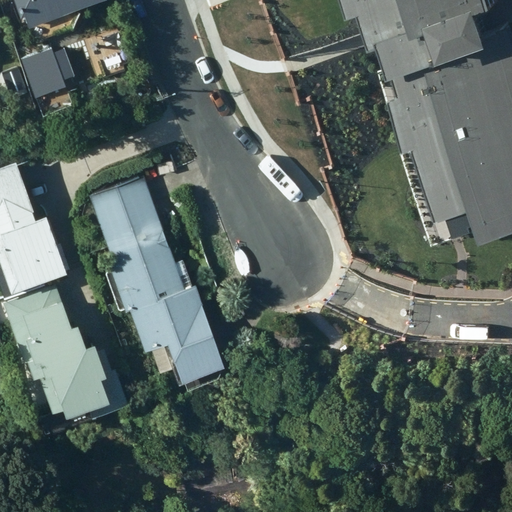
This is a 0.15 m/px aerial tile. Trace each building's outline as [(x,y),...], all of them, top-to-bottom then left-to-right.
[(91,0),(19,0),(20,3),(23,2),(32,28),(43,33),(61,26),(67,9),(91,0)] [(350,0),(436,239),(511,211),(511,5),(510,0),(350,0)] [(67,82),(51,44),(18,56),(34,95),(67,82)] [(67,266),(46,207),(35,211),(18,162),(31,158),(29,152),(7,149),(0,151),(0,250),(15,292),(66,273),(63,267),(67,266)] [(176,256),(144,171),(88,191),(113,255),(109,256),(112,265),(105,268),(121,308),(131,304),(147,345),(170,336),(186,376),(228,360),(196,277),(192,279),(182,254),(176,256)] [(56,281),(6,298),(32,373),(41,370),(54,407),(89,395),(94,408),(130,396),(117,359),(109,362),(98,332),(90,335),(82,312),(75,314),(66,286),(58,289),(56,281)]
